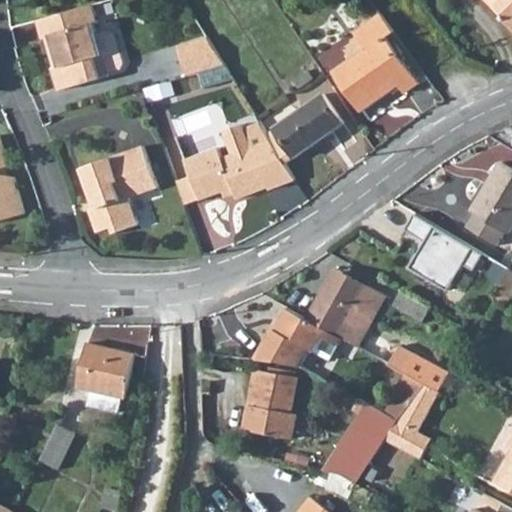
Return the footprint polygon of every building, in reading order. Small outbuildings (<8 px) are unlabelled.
[(511,0),(483,0),(486,2),(488,0),(490,0),(508,19),(506,21),(511,27),(511,0)] [(91,2),(38,18),(43,37),(50,36),(59,64),(52,66),(58,89),(109,74),(108,70),(121,66),(125,62),(116,30),(110,28),(96,32),(94,24),(97,23),(91,2)] [(382,15),(374,21),(384,36),(383,37),(394,31),(382,15)] [(374,21),(356,33),(367,50),(369,48),(370,42),(380,34),(383,37),(384,36),(374,21)] [(419,84),(383,37),(380,34),(370,42),(369,48),(367,50),(336,72),(362,111),(401,84),(407,92),(419,84)] [(186,74),(225,63),(208,35),(178,44),(186,74)] [(340,40),(322,55),(334,69),(351,54),(340,40)] [(296,78),(303,89),(315,81),(307,71),(296,78)] [(327,94),(268,133),(272,139),(287,164),(346,124),(327,94)] [(287,164),(272,139),(253,145),(246,122),(227,128),(234,151),(225,154),(221,142),(184,154),(190,170),(199,195),(223,188),(233,184),(235,192),(237,196),(270,186),(271,189),(298,181),(287,164)] [(0,220),(25,212),(11,172),(8,174),(8,172),(3,173),(1,166),(7,164),(0,141),(0,220)] [(130,192),(157,182),(143,142),(80,165),(93,204),(90,205),(97,228),(113,222),(116,231),(141,221),(130,192)] [(511,166),(504,162),(473,211),(475,212),(467,226),(498,245),(507,230),(509,232),(511,228),(511,166)] [(176,175),(185,200),(199,195),(190,170),(176,175)] [(233,184),(223,188),(226,195),(235,192),(233,184)] [(479,271),(487,255),(419,215),(410,230),(430,242),(414,268),(453,291),(468,265),(479,271)] [(386,296),(337,268),(309,317),(310,318),(329,328),(341,335),(358,345),(379,308),(386,296)] [(511,271),(498,295),(510,302),(511,299),(511,271)] [(424,320),(432,307),(404,291),(397,304),(424,320)] [(253,359),(304,366),(314,348),(329,356),(341,335),(329,328),(309,317),(287,306),(274,329),(271,328),(253,359)] [(127,398),(138,355),(90,343),(79,387),(93,390),(90,405),(120,411),(123,397),(127,398)] [(441,391),(452,372),(403,344),(392,364),(427,383),(441,391)] [(301,414),(293,412),(301,379),(255,369),(242,428),(295,439),(301,414)] [(417,401),(432,409),(443,392),(441,391),(427,383),(417,401)] [(387,412),(400,419),(404,422),(417,401),(407,394),(401,403),(395,399),(387,412)] [(432,409),(417,401),(404,422),(400,419),(386,441),(422,461),(434,440),(419,431),(432,409)] [(367,402),(323,470),(360,481),(386,441),(400,419),(387,412),(367,402)] [(42,461),(60,469),(77,435),(59,426),(56,434),(42,461)] [(511,442),(509,448),(511,449),(511,452),(494,482),(511,492),(511,442)] [(112,488),(107,508),(119,511),(124,491),(112,488)] [(511,511),(511,510),(485,496),(476,511),(511,511)] [(329,511),(315,499),(304,511),(329,511)]
